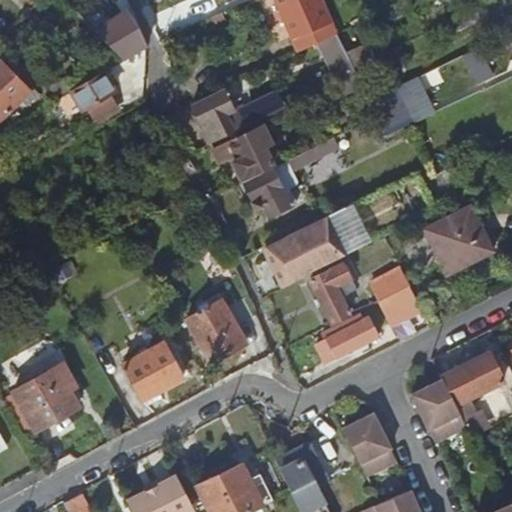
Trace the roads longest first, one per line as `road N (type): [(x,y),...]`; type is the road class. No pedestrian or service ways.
road 1 (residential): [(381,368),(308,406),(262,392),(232,393),(14,511)]
road 2 (residential): [(443,511),(381,368)]
road 3 (residential): [(511,299),(381,368)]
